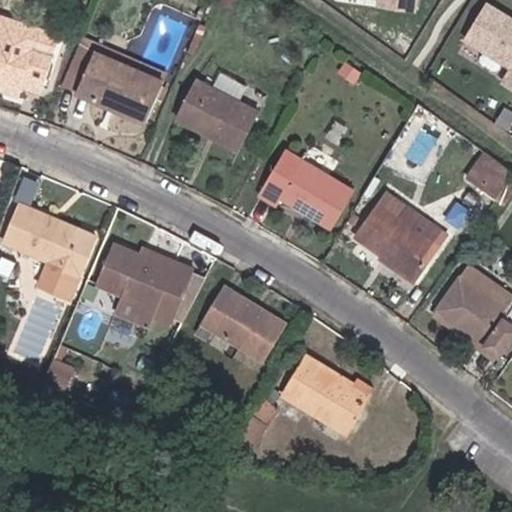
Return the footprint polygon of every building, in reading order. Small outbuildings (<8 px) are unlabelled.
[(511,1),(510,0),(497,0),(478,32),(511,51),(511,1)] [(0,59),(17,64),(19,61),(39,66),(52,20),(33,15),(29,26),(0,17),(0,59)] [(73,74),(142,99),(157,56),(87,31),(73,74)] [(334,40),(329,48),(344,58),(349,50),(334,40)] [(175,96),(233,125),(252,87),(195,59),(175,96)] [(474,124),(463,144),(478,151),(470,166),(486,175),(504,144),(487,133),(482,130),(474,124)] [(283,175),(334,201),(354,165),(285,128),(263,171),(279,179),(283,175)] [(456,158),(470,166),(478,151),(463,144),(456,158)] [(387,165),(359,213),(420,247),(441,213),(400,189),(407,176),(387,165)] [(449,200),(407,176),(400,189),(441,213),(449,200)] [(50,200),(51,193),(23,182),(9,222),(53,239),(44,264),(75,276),(99,211),(83,205),(80,210),(50,200)] [(83,205),(51,193),(50,200),(80,210),(83,205)] [(173,244),(140,233),(116,224),(101,264),(129,273),(124,291),(152,301),(154,293),(174,301),(194,245),(175,238),(173,244)] [(143,227),(140,233),(173,244),(175,238),(143,227)] [(439,289),(475,309),(506,326),(511,315),(511,278),(462,250),(439,289)] [(226,263),(204,300),(266,335),(287,299),(226,263)] [(350,403),(371,365),(354,355),(313,332),(290,370),(350,403)]
